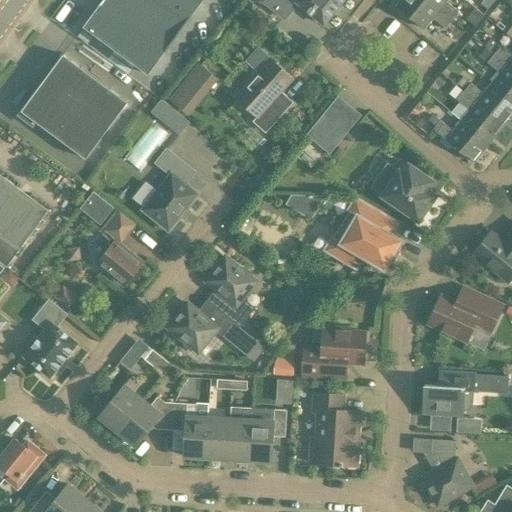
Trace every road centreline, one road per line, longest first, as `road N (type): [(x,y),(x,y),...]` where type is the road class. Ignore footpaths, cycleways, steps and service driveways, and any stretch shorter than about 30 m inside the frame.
road 1 (residential): [(390,495),(407,296),(498,181),(511,176)]
road 2 (residential): [(390,495),(136,479),(65,425),(61,412)]
road 3 (residential): [(61,412),(204,237)]
